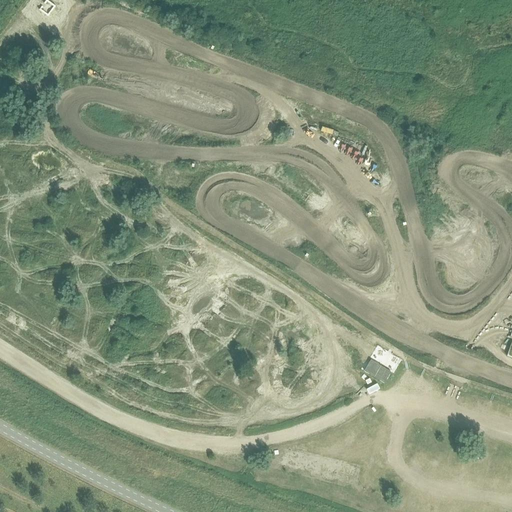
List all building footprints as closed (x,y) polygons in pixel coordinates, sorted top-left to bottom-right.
[(317,126),(316,131),(328,134),(329,129),(317,126)] [(371,362),(364,373),(384,385),(391,374),(371,362)] [(375,387),(364,392),(366,397),(377,392),(375,387)] [(501,409),(499,417),(507,419),(509,412),(501,409)] [(418,436),(421,424),(416,423),(413,435),(418,436)] [(433,436),(434,424),(424,423),(423,435),(433,436)] [(336,433),(328,440),(333,446),(341,439),(336,433)] [(413,437),(412,442),(423,445),(424,440),(413,437)] [(435,443),(433,456),(439,457),(441,444),(435,443)] [(278,454),(279,460),(288,458),(287,452),(278,454)] [(444,472),(445,462),(434,461),(433,471),(444,472)] [(353,475),(351,484),(359,486),(360,476),(353,475)]
